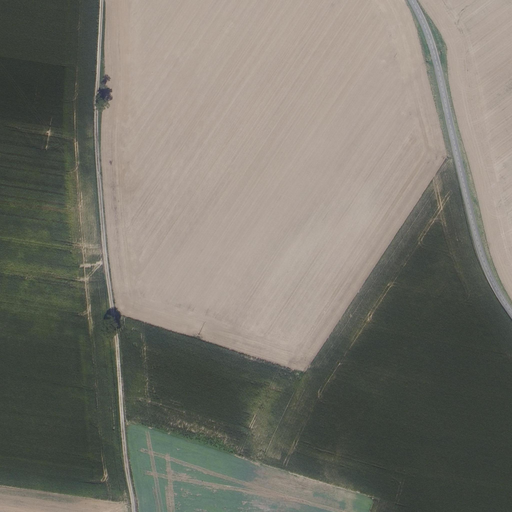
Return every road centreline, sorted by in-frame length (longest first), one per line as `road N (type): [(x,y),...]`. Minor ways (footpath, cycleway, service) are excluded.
road 1 (track): [(101,0),(97,158),(134,511)]
road 2 (tertiary): [(415,0),(445,80),(484,252),(511,309)]
